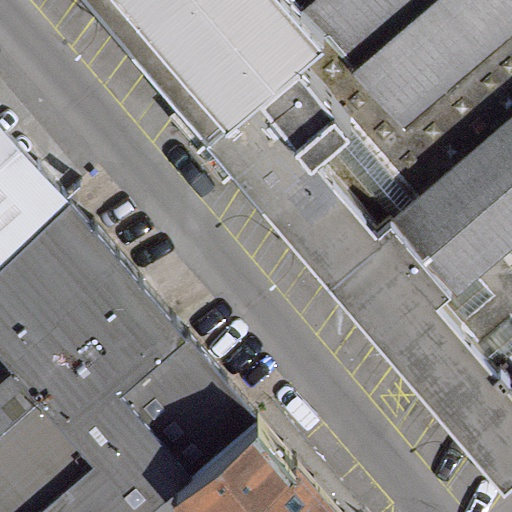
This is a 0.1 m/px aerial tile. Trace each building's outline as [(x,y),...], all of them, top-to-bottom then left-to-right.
[(511,0),(103,0),(507,470),(511,465),(511,0)] [(0,113),(0,259),(71,190),(0,113)] [(259,411),(71,190),(0,259),(0,339),(21,365),(63,415),(0,468),(0,511),(142,511),(147,509),(180,480),(259,411)] [(0,468),(63,415),(21,365),(0,381),(0,468)] [(346,511),(259,411),(180,480),(207,511),(346,511)] [(147,509),(149,511),(207,511),(180,480),(147,509)]
